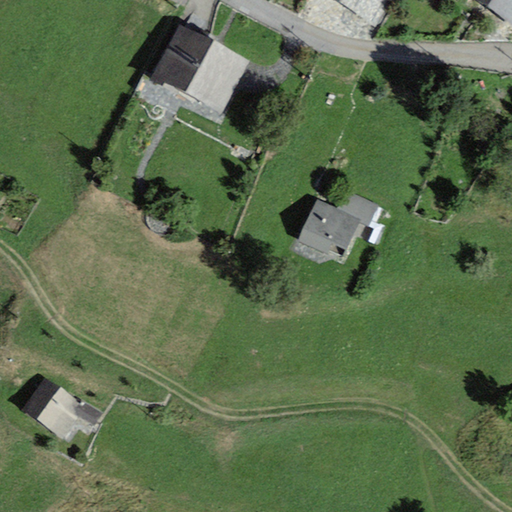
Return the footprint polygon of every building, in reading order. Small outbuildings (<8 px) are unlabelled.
[(383,0),(333,0),(370,22),(383,0)] [(511,0),(474,0),(511,24),(511,0)] [(180,24),(151,75),(222,114),(250,63),(180,24)] [(317,199),(303,229),(296,241),(326,256),(332,243),(346,250),(359,224),(367,228),(377,206),(346,191),(337,209),(317,199)] [(46,378),(23,411),(62,438),(77,416),(92,425),(101,412),(86,401),(84,404),(46,378)]
